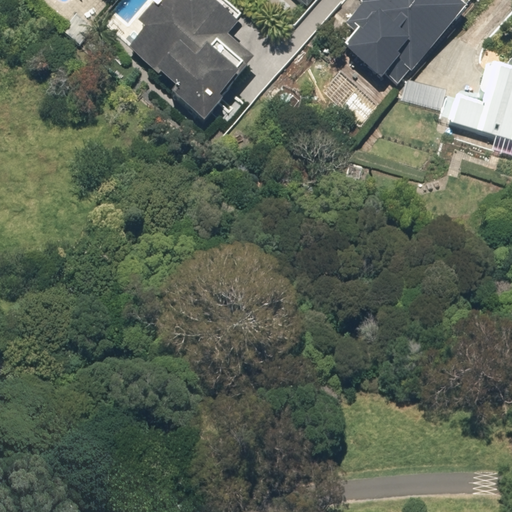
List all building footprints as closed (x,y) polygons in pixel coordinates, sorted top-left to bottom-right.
[(158,100),(196,131),(247,69),(218,45),(236,23),(208,0),(202,0),(198,6),(190,0),(145,0),(121,30),(134,40),(121,55),(148,77),(144,82),(161,96),(158,100)] [(290,0),(301,10),(310,0),(290,0)] [(381,78),(395,90),(458,17),(445,5),(449,0),(346,0),(343,4),(352,12),(336,32),(345,40),(333,55),(372,89),(381,78)] [(73,17),(59,34),(77,48),(91,31),(73,17)] [(449,99),(441,130),(511,150),(511,70),(499,66),(494,83),(475,77),(467,104),(449,99)]
